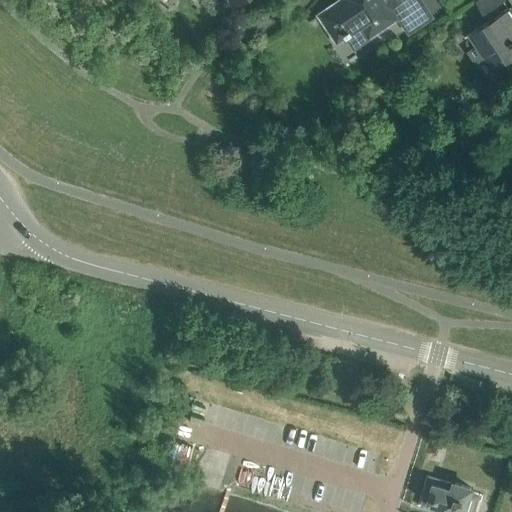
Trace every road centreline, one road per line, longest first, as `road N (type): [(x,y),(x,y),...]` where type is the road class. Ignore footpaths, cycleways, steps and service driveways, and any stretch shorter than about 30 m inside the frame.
road 1 (unclassified): [(441,353),(42,249)]
road 2 (residential): [(390,511),(441,353)]
